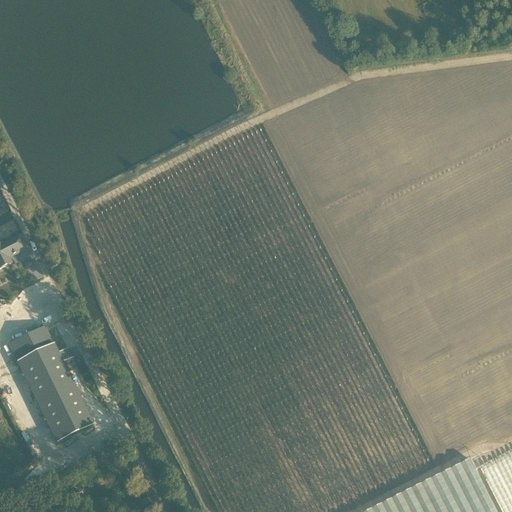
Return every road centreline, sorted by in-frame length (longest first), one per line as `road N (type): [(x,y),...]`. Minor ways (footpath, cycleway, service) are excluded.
road 1 (track): [(432,228),(511,385)]
road 2 (track): [(148,385),(214,511)]
